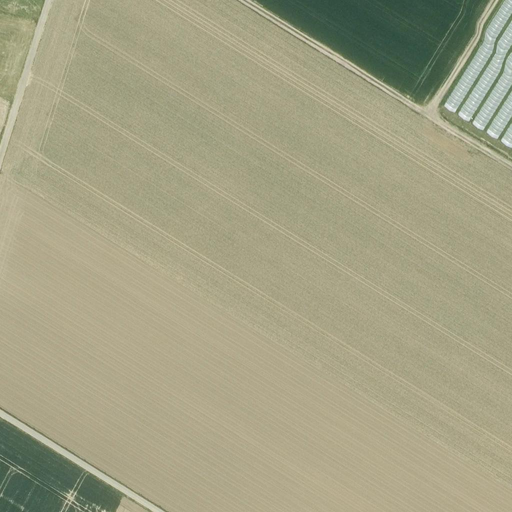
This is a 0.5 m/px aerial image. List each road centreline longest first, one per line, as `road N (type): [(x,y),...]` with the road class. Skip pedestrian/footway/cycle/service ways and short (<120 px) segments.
road 1 (track): [(237,0),(511,168)]
road 2 (track): [(154,511),(0,416)]
road 3 (track): [(0,163),(50,0)]
road 4 (track): [(428,116),(501,0)]
